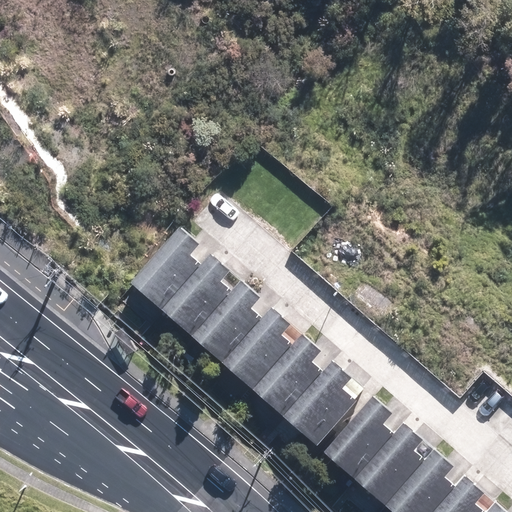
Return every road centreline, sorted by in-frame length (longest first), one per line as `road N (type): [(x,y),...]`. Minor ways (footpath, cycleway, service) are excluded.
road 1 (primary): [(0,313),(143,455)]
road 2 (primary): [(143,455),(0,373)]
